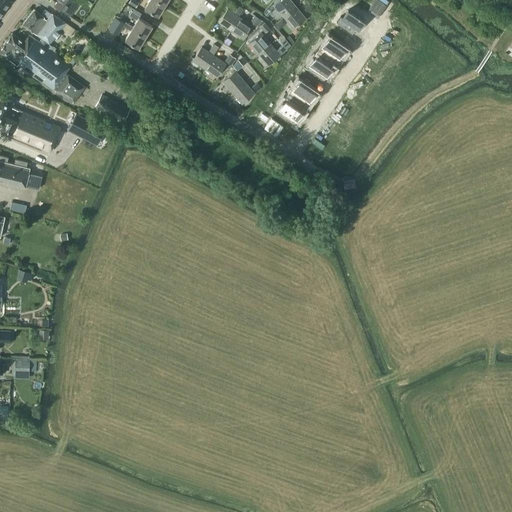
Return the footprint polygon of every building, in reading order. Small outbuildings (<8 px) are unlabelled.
[(9,0),(0,0),(0,15),(11,1),(9,0)] [(56,0),(57,0),(54,5),(69,15),(79,3),(74,0),(56,0)] [(148,0),(145,7),(158,15),(165,4),(158,0),(148,0)] [(280,0),(274,5),(284,16),(296,6),(290,0),(280,0)] [(313,0),(308,8),(313,12),(318,4),(313,0)] [(227,8),(218,21),(230,30),(239,17),(238,16),(243,9),(239,6),(234,13),(227,8)] [(296,6),(284,16),(293,27),(305,17),(296,6)] [(43,16),(34,8),(22,23),(49,44),(66,23),(53,13),(49,18),(48,17),(46,19),(43,16)] [(336,22),(351,32),(355,27),(358,29),(364,21),(347,9),(342,17),(340,16),(336,22)] [(133,26),(132,27),(145,36),(152,25),(139,17),(140,16),(132,11),(129,15),(137,19),(133,26)] [(260,19),(255,15),(250,21),(256,25),(260,19)] [(124,22),(115,17),(107,28),(118,34),(123,25),(130,30),(125,39),(138,47),(145,36),(132,27),(133,26),(125,21),(124,22)] [(239,17),(230,30),(242,38),(251,25),(239,17)] [(264,22),(259,27),(261,29),(265,33),(269,29),(264,22)] [(66,70),(70,65),(29,35),(23,43),(21,41),(22,39),(12,32),(0,47),(0,51),(8,58),(8,57),(14,62),(16,59),(19,61),(18,63),(52,89),(53,87),(56,89),(55,91),(61,96),(73,102),(84,86),(67,74),(65,73),(66,70)] [(249,42),(258,53),(270,43),(261,32),(249,42)] [(258,53),(268,64),(287,48),(286,48),(290,44),(284,37),(280,41),(283,44),(276,50),(270,43),(258,53)] [(321,44),(317,50),(332,60),(335,55),(338,58),(344,49),(328,38),(323,45),(321,44)] [(208,51),(201,46),(192,59),(204,68),(213,54),(218,46),(213,43),(208,51)] [(314,57),(309,65),(326,76),(332,68),(328,65),(332,60),(317,50),(313,56),(314,57)] [(213,54),(204,68),(216,76),(225,63),(213,54)] [(235,57),(231,54),(226,61),(231,64),(235,57)] [(238,61),(233,65),(236,69),(241,64),(238,61)] [(223,81),(232,92),(244,81),(235,70),(223,81)] [(244,81),(232,92),(242,103),(254,92),(244,81)] [(291,88),(287,94),(302,104),(305,99),(308,101),(314,93),(298,81),(293,89),(291,88)] [(253,87),(256,91),(261,87),(258,83),(253,87)] [(285,101),(279,108),(296,120),(302,111),(298,109),(302,104),(287,94),(283,100),(285,101)] [(96,105),(122,119),(129,108),(102,95),(96,105)] [(11,106),(13,101),(1,96),(0,98),(0,121),(3,123),(4,120),(11,123),(7,133),(39,147),(46,131),(48,132),(55,129),(60,117),(53,114),(53,115),(47,112),(44,120),(25,111),(25,112),(11,106)] [(76,113),(68,128),(97,143),(105,128),(76,113)] [(22,148),(20,153),(34,159),(36,154),(22,148)] [(0,179),(25,185),(30,167),(26,166),(27,161),(15,158),(14,163),(7,161),(8,156),(0,154),(0,179)] [(12,208),(21,210),(22,202),(13,200),(12,208)] [(18,276),(27,278),(28,271),(20,269),(18,276)] [(0,341),(10,341),(10,329),(0,329),(0,341)] [(36,370),(36,360),(28,359),(28,358),(15,358),(15,372),(22,372),(22,374),(28,374),(28,370),(36,370)]
